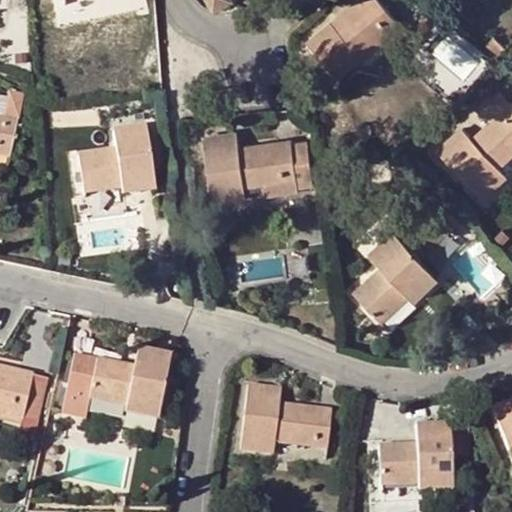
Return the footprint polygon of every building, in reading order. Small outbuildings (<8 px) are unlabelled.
[(218,0),(226,8),(235,0),(218,0)] [(335,24),(310,45),(340,78),(365,58),(360,52),(374,39),(381,47),(385,51),(409,31),(382,0),(363,0),(367,5),(339,29),(335,24)] [(363,0),(362,0),(335,24),(339,29),(367,5),(363,0)] [(367,59),(381,47),(374,39),(360,52),(365,58),(367,59)] [(302,72),(295,84),(326,99),(329,90),(325,88),(327,84),(302,72)] [(0,155),(12,158),(26,93),(12,90),(10,98),(0,95),(0,155)] [(486,198),(501,184),(493,175),(502,167),(511,157),(511,100),(505,93),(494,103),(504,113),(476,139),(467,129),(442,153),(486,198)] [(86,196),(125,191),(123,182),(140,179),(141,193),(157,191),(148,128),(116,133),(118,153),(80,160),(86,196)] [(302,191),(300,179),(299,171),(297,163),(312,161),(310,143),(295,146),(294,141),(243,149),(241,135),(207,139),(216,203),(302,191)] [(297,163),(299,171),(313,170),(312,161),(297,163)] [(510,175),(502,167),(493,175),(501,184),(510,175)] [(126,196),(141,193),(140,179),(123,182),(125,191),(126,196)] [(443,216),(423,236),(434,248),(456,228),(443,216)] [(387,264),(360,290),(386,318),(412,293),(408,288),(419,277),(429,287),(441,275),(399,229),(375,252),(387,264)] [(408,288),(412,293),(417,298),(429,287),(419,277),(408,288)] [(142,349),(138,368),(145,370),(149,350),(142,349)] [(78,355),(70,392),(94,398),(130,405),(146,409),(144,417),(160,420),(174,355),(149,350),(145,370),(138,368),(78,355)] [(0,372),(20,377),(21,372),(0,367),(0,372)] [(0,406),(27,413),(36,376),(21,372),(20,377),(0,372),(0,406)] [(51,418),(59,381),(36,376),(27,413),(51,418)] [(251,386),(243,449),(279,454),(281,442),(330,448),(335,410),(283,403),(284,390),(251,386)] [(90,418),(94,398),(70,392),(65,413),(90,418)] [(511,402),(496,409),(511,451),(511,402)] [(128,413),(144,417),(146,409),(130,405),(128,413)] [(0,406),(0,416),(25,423),(27,413),(0,406)] [(382,445),(384,483),(422,482),(438,481),(438,489),(455,488),(453,426),(426,426),(427,444),(420,444),(382,445)] [(422,489),(438,489),(438,481),(422,482),(422,489)] [(130,496),(118,496),(118,505),(131,505),(130,496)]
